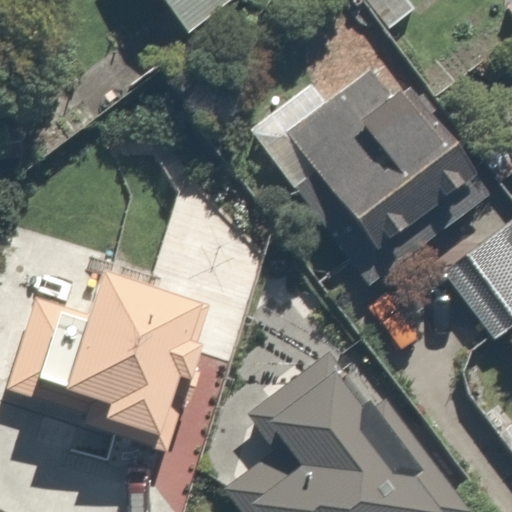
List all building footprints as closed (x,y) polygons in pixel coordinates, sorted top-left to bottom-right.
[(199,0),(148,0),(166,24),(199,0)] [(511,0),(492,0),(489,2),(509,28),(511,24),(511,0)] [(306,211),(336,247),(445,157),(364,60),(315,101),(290,71),(202,145),(277,235),(306,211)] [(511,114),(496,127),(511,146),(511,114)] [(18,303),(0,359),(0,371),(64,392),(58,411),(175,449),(248,221),(156,191),(128,278),(64,258),(47,313),(18,303)] [(511,306),(511,216),(435,276),(479,332),(511,306)] [(229,511),(433,511),(457,493),(366,382),(341,403),(301,353),(226,415),(251,446),(206,483),(229,511)] [(511,403),(507,396),(475,421),(511,468),(511,403)]
